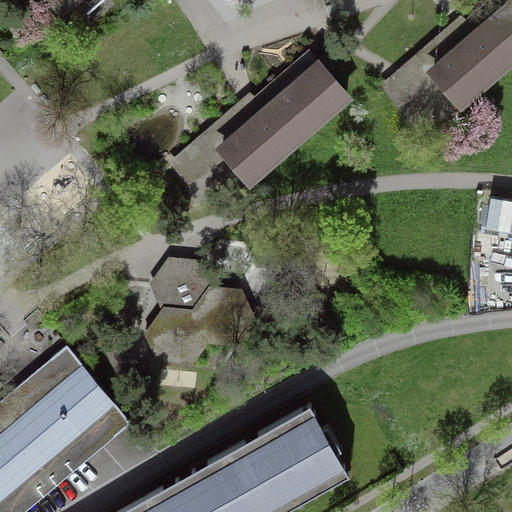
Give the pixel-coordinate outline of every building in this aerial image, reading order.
[(46,0),(59,15),(75,0),(46,0)] [(396,108),(415,128),(463,112),(511,69),(511,0),(489,0),(466,20),(462,15),(379,88),(396,108)] [(309,47),(170,164),(180,176),(190,188),(224,159),(250,190),(355,100),(309,47)] [(486,238),(511,239),(511,192),(489,191),(486,238)] [(165,309),(149,332),(160,359),(189,361),(206,338),(235,341),(252,317),(240,291),(211,288),(199,262),(170,260),(153,283),(159,296),(165,309)] [(0,511),(19,511),(131,419),(67,344),(0,400),(0,511)] [(257,511),(337,467),(329,453),(341,446),(328,422),(316,429),(302,406),(113,511),(257,511)]
